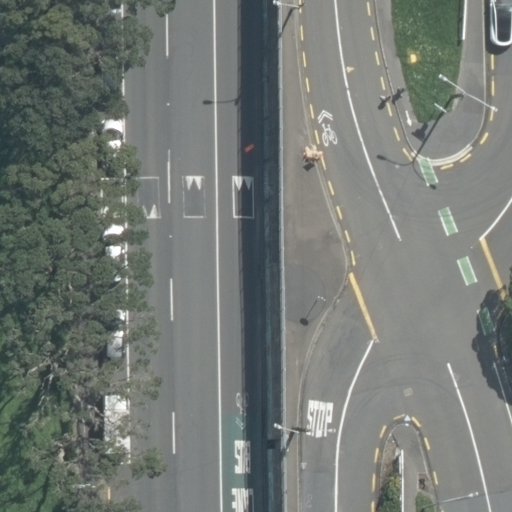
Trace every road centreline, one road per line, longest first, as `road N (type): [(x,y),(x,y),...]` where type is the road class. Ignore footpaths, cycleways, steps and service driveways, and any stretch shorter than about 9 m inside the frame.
road 1 (secondary): [(179,511),(163,0)]
road 2 (secondary): [(335,0),(359,135),(425,294)]
road 3 (tertiary): [(425,294),(379,336),(353,382),(338,446),(336,511)]
road 4 (secondary): [(425,294),(490,511)]
road 5 (tertiary): [(425,294),(511,200)]
